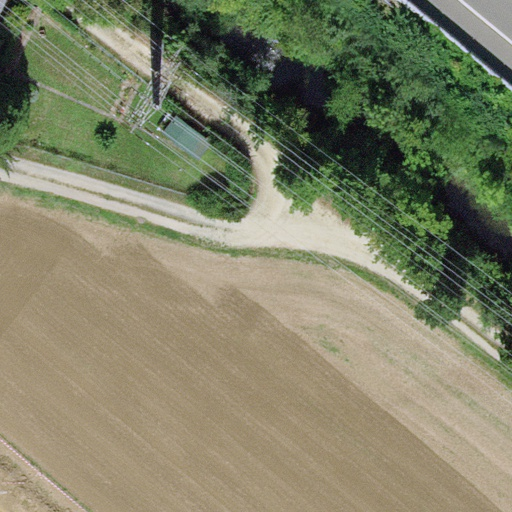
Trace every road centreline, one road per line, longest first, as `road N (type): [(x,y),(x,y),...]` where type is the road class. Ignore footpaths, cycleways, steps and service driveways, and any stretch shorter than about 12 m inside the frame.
road 1 (track): [(62,0),(376,253)]
road 2 (track): [(0,171),(218,235),(376,253)]
road 3 (track): [(376,253),(511,363)]
